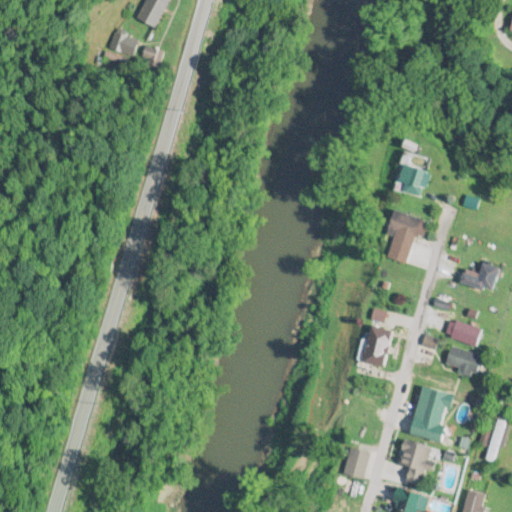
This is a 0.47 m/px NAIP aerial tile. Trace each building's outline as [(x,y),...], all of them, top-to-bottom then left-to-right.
[(172,0),(147,0),(139,21),(160,29),(172,0)] [(422,200),(433,162),(411,155),(400,193),(422,200)] [(416,246),(424,221),(396,211),(388,236),(416,246)] [(463,285),(495,294),(502,269),(485,264),(482,274),(467,270),(463,285)] [(453,340),(478,349),(485,332),(459,322),(453,340)] [(389,369),(396,334),(375,329),(367,364),(389,369)] [(478,377),(484,358),(453,348),(447,366),(478,377)] [(414,437),(445,444),(456,395),(425,388),(414,437)] [(486,461),(496,464),(507,423),(497,421),(486,461)] [(402,467),(413,469),(409,485),(424,488),(429,468),(430,469),(434,448),(407,443),(402,467)] [(427,511),(431,499),(401,491),(395,511),(398,511),(419,511),(420,511),(423,511),(427,511)] [(486,511),(492,498),(474,491),(466,511),(486,511)]
